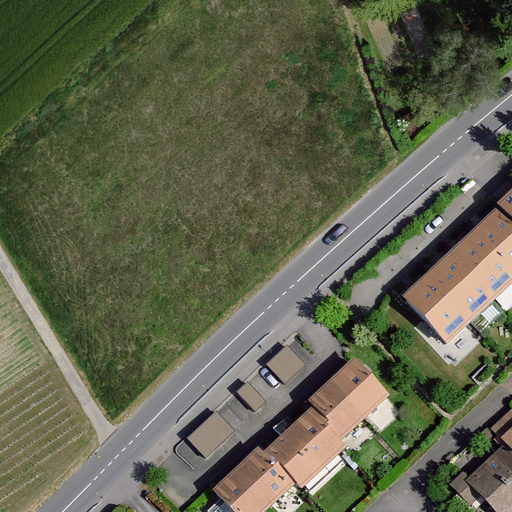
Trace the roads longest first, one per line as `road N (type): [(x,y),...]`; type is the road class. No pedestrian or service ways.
road 1 (tertiary): [(511,96),(355,230),(62,511)]
road 2 (track): [(122,452),(0,256)]
